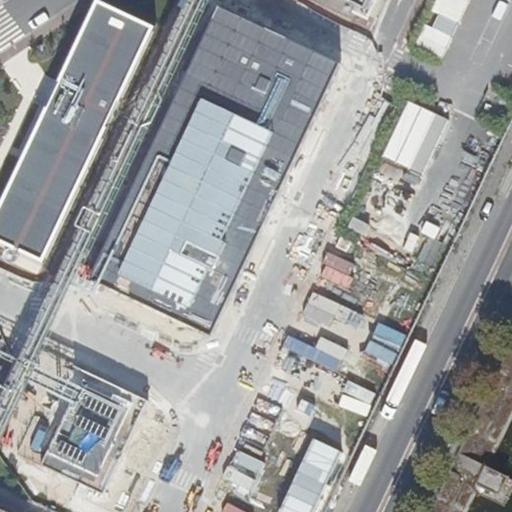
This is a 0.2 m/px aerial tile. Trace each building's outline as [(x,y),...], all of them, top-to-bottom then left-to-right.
[(449,54),(471,0),(442,0),(424,44),(449,54)] [(151,28),(95,1),(0,203),(0,238),(43,259),(151,28)] [(339,62),(218,5),(89,279),(210,335),(339,62)] [(387,154),(427,172),(452,116),(412,98),(387,154)] [(507,474),(482,462),(458,451),(454,459),(483,473),(479,480),(500,489),(507,474)]
